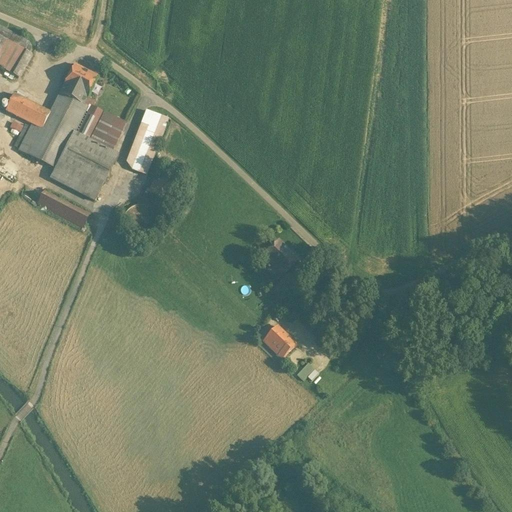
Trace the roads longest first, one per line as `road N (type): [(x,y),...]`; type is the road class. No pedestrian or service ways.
road 1 (unclassified): [(511,232),(392,296),(366,293),(150,94),(113,66),(0,15)]
road 2 (track): [(0,455),(14,422),(35,404),(150,94)]
